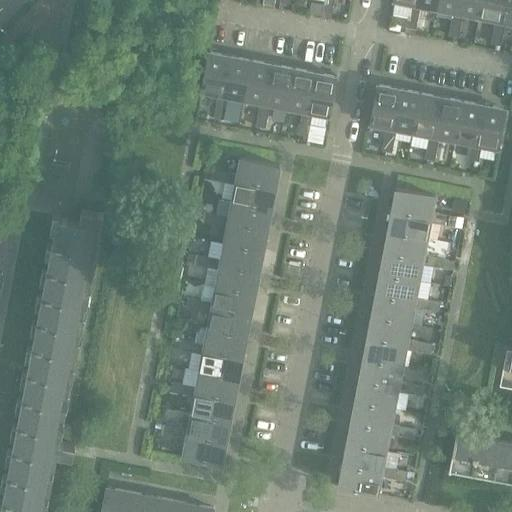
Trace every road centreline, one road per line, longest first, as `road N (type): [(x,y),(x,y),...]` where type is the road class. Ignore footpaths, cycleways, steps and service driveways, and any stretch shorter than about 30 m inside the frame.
road 1 (residential): [(279,490),(364,36)]
road 2 (residential): [(364,36),(511,66)]
road 3 (residential): [(218,8),(364,36)]
